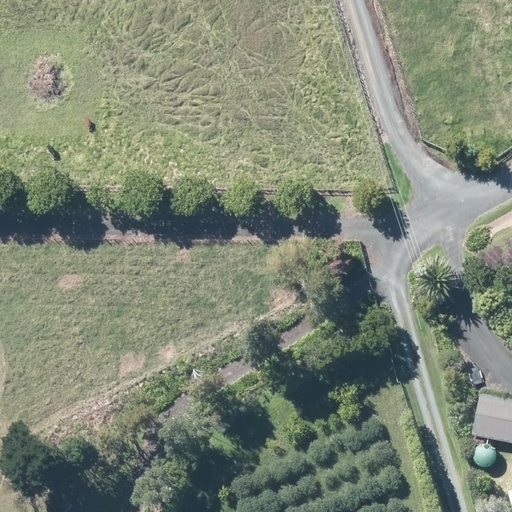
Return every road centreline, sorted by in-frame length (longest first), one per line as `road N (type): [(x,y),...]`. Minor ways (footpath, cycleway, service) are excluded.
road 1 (unclassified): [(0,227),(392,226)]
road 2 (unclassified): [(460,511),(399,296),(392,226)]
road 3 (unclassified): [(353,0),(409,157),(430,175),(466,184)]
